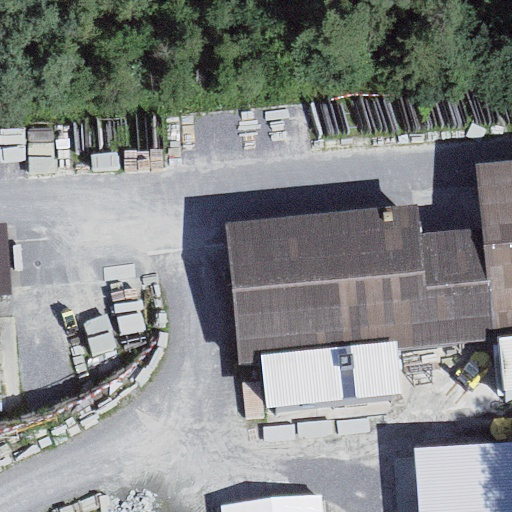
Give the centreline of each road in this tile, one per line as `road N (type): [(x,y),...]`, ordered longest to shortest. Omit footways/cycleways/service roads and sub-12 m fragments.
road 1 (track): [(0,204),(511,163)]
road 2 (track): [(23,511),(196,412),(195,193)]
